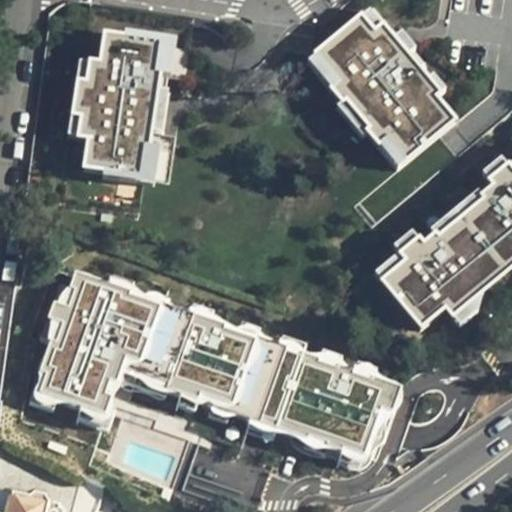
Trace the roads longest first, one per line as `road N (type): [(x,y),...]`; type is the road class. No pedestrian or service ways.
road 1 (tertiary): [(0,145),(23,0)]
road 2 (primary): [(511,424),(393,511)]
